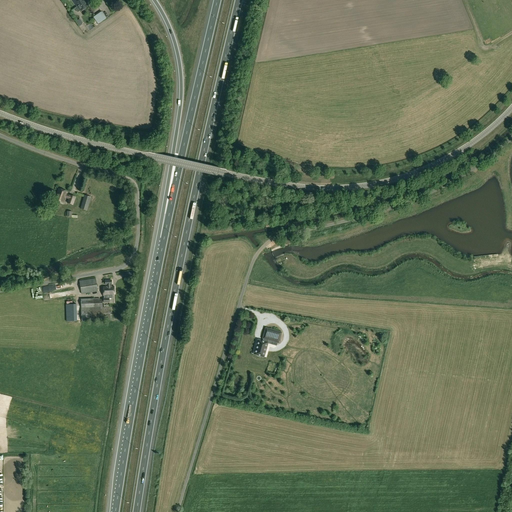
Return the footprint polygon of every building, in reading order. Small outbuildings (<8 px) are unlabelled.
[(72,0),(80,12),(89,6),(85,1),(86,0),(72,0)] [(99,24),(106,19),(102,11),(94,17),(99,24)] [(54,200),(63,204),(65,198),(68,199),(67,203),(73,205),(76,197),(70,195),(69,195),(66,194),(67,192),(59,189),(57,195),(56,194),(54,200)] [(84,195),(80,209),(87,211),(91,197),(84,195)] [(81,294),(98,292),(96,278),(79,281),(81,294)] [(110,285),(112,285),(112,280),(105,280),(105,285),(106,285),(106,286),(103,287),(103,296),(105,296),(105,298),(103,298),(103,302),(108,302),(108,299),(112,299),(112,295),(114,295),(114,286),(110,286),(110,285)] [(82,321),(110,320),(110,307),(103,307),(103,299),(100,299),(100,298),(81,299),(82,321)] [(66,305),(66,322),(77,321),(76,304),(66,305)] [(254,355),(264,357),(268,341),(279,343),(282,333),(266,328),(263,339),(263,342),(258,340),(254,355)]
